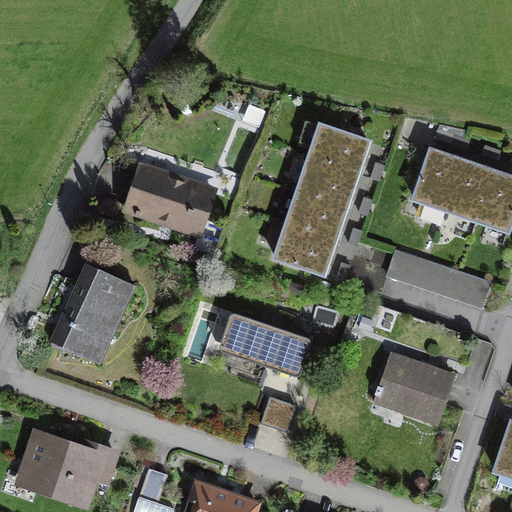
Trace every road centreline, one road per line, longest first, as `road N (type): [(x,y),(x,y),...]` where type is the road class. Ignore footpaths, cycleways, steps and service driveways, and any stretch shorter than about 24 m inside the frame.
road 1 (residential): [(0,374),(405,511)]
road 2 (unclassified): [(191,0),(90,162),(0,357)]
road 3 (residential): [(447,511),(511,318)]
